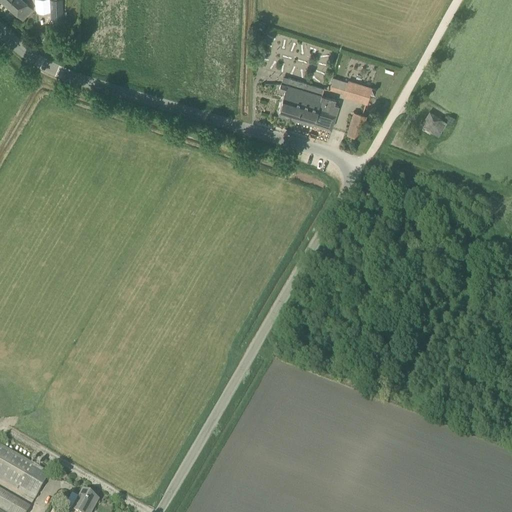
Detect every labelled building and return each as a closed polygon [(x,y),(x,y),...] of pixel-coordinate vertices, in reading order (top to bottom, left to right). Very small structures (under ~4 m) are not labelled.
[(0,0),(23,20),(29,13),(33,9),(22,0),(0,0)] [(343,94),(357,100),(366,103),(371,88),(347,81),(333,77),(329,90),(343,94)] [(283,94),(278,113),(313,124),(331,129),(335,114),(328,112),(332,98),(321,95),(323,88),(288,78),(286,85),(280,83),(277,92),(283,94)] [(447,123),(439,118),(431,112),(423,125),(439,136),(447,123)] [(365,116),(362,115),(354,113),(348,134),(359,137),(365,116)] [(405,140),(409,143),(414,135),(410,132),(405,140)] [(0,480),(34,501),(49,474),(0,446),(0,480)] [(0,490),(0,511),(27,511),(30,508),(0,490)] [(64,507),(71,511),(92,511),(98,501),(81,492),(78,498),(71,494),(64,507)]
